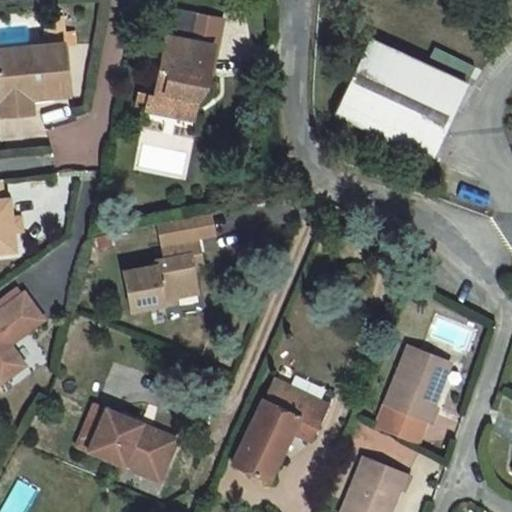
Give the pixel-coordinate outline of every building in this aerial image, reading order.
[(214,18),(199,15),(193,42),(209,45),(214,18)] [(147,100),(195,109),(201,77),(206,79),(213,45),(209,45),(193,42),(164,36),(153,95),(148,94),(147,100)] [(467,83),(368,38),(332,114),(431,159),(467,83)] [(62,43),(0,49),(0,92),(28,90),(29,98),(67,94),(62,43)] [(29,98),(28,90),(0,92),(0,115),(30,112),(29,98)] [(195,109),(147,100),(145,108),(193,117),(195,109)] [(0,183),(0,251),(12,250),(7,198),(1,199),(0,183)] [(157,222),(160,242),(196,236),(213,232),(209,212),(157,222)] [(122,270),(130,310),(164,304),(162,299),(174,297),(196,293),(192,271),(189,254),(199,253),(196,236),(160,242),(163,258),(154,260),(155,264),(122,270)] [(189,254),(192,271),(202,268),(199,253),(189,254)] [(42,319),(23,292),(0,309),(0,382),(24,365),(9,344),(42,319)] [(408,345),(384,405),(431,423),(437,407),(433,405),(441,382),(437,380),(445,360),(408,345)] [(280,383),(271,379),(269,383),(278,388),(280,383)] [(269,383),(232,464),(267,481),(290,431),(309,440),(326,404),(280,383),(278,388),(269,383)] [(101,407),(83,449),(155,480),(170,445),(134,429),(137,422),(101,407)] [(137,422),(134,429),(170,445),(173,438),(137,422)] [(410,475),(363,456),(341,511),(384,511),(385,510),(388,511),(389,511),(399,489),(403,492),(410,475)]
